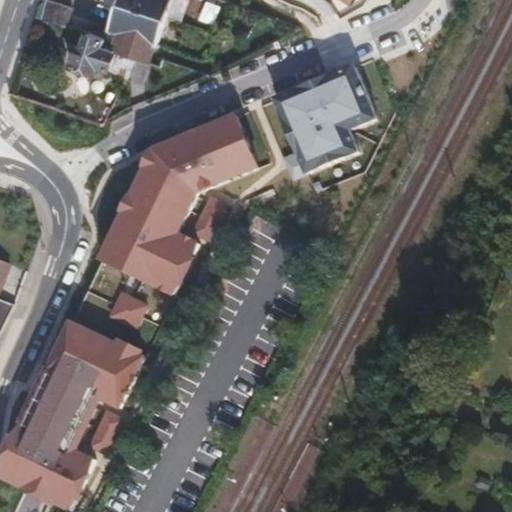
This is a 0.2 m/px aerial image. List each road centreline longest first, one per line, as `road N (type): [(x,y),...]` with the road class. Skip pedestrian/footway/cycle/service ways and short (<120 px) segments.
road 1 (residential): [(56,187),(133,133),(400,20),(423,0)]
road 2 (primary): [(0,406),(63,242),(56,187)]
